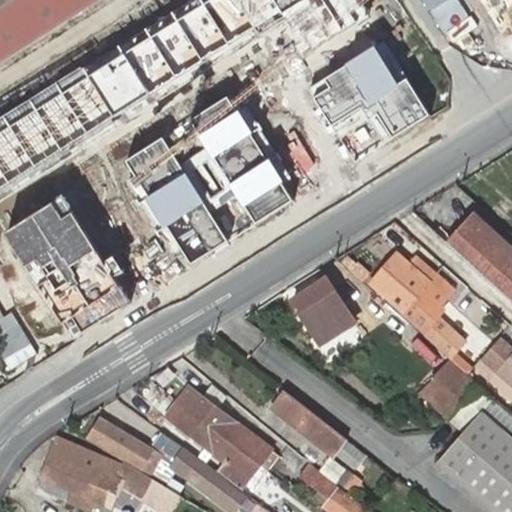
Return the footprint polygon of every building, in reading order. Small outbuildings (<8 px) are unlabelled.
[(0,0),(0,57),(89,0),(0,0)] [(511,0),(491,0),(496,9),(511,0)] [(484,224),(477,218),(451,245),(458,252),(484,224)] [(511,250),(484,224),(458,252),(511,301),(511,250)] [(398,256),(372,285),(404,312),(429,336),(455,361),(469,345),(442,322),(440,309),(450,298),(412,263),(409,266),(398,256)] [(416,258),(412,263),(450,298),(455,292),(416,258)] [(327,279),(293,300),(317,339),(352,318),(327,279)] [(511,351),(500,341),(483,361),(511,387),(511,351)] [(422,394),(450,418),(477,387),(448,363),(448,364),(443,369),(422,394)] [(190,387),(179,401),(241,448),(262,464),(274,450),(190,387)] [(287,392),(276,407),(333,451),(345,438),(287,392)] [(241,448),(179,401),(167,417),(203,443),(208,446),(216,452),(227,460),(217,475),(248,495),(255,485),(267,468),(262,464),(241,448)] [(481,416),(506,438),(511,431),(511,421),(492,405),(481,416)] [(511,511),(511,443),(506,438),(481,416),(480,415),(435,465),(488,511),(511,511)] [(100,419),(91,435),(155,473),(168,481),(174,470),(229,507),(241,491),(217,475),(216,474),(210,470),(197,461),(181,450),(174,463),(164,457),(100,419)] [(111,462),(59,438),(43,477),(73,489),(98,500),(111,505),(120,486),(129,491),(133,483),(147,492),(156,478),(126,460),(117,474),(108,470),(111,462)] [(348,441),(338,453),(354,467),(356,468),(366,457),(348,441)] [(216,452),(208,446),(197,461),(205,466),(216,452)] [(361,483),(331,458),(321,467),(336,479),(353,493),(361,483)] [(373,511),(309,461),(299,475),(330,496),(328,499),(328,504),(338,511),(373,511)] [(169,486),(156,478),(147,492),(144,499),(141,504),(153,511),(159,511),(173,489),(169,486)] [(133,483),(129,491),(144,499),(147,492),(133,483)] [(73,489),(67,504),(86,511),(92,511),(98,500),(73,489)] [(236,511),(249,496),(241,491),(229,507),(236,511)]
